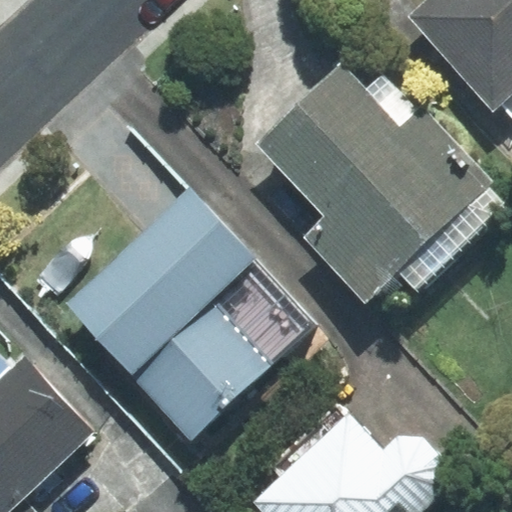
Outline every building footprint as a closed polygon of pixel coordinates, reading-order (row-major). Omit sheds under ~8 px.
[(511,0),(429,0),(412,16),(496,109),(501,104),(511,115),(511,0)] [(416,291),(507,205),(489,186),(493,182),(422,107),(420,110),(382,70),(366,85),(342,60),(254,143),(323,217),(302,236),(365,302),(397,271),(416,291)] [(190,437),(313,325),(189,190),(66,302),(190,437)] [(0,376),(0,511),(35,511),(21,496),(93,430),(23,355),(0,376)] [(282,478),(256,502),(264,511),(419,511),(447,487),(450,465),(422,437),(396,437),(384,448),(340,402),(270,466),(282,478)]
